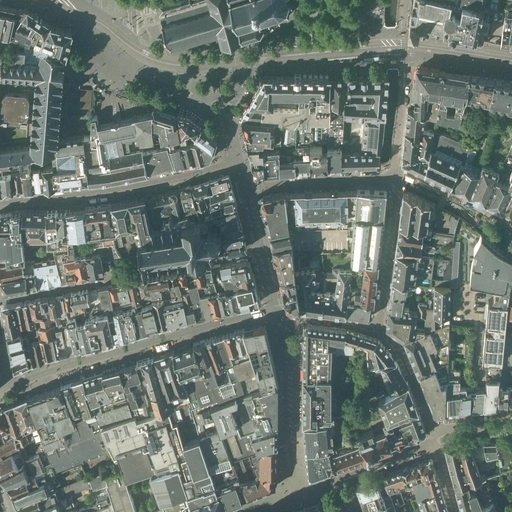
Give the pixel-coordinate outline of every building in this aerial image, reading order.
[(157,5),(159,12),(185,5),(183,0),(157,0),(156,1),(157,5)] [(163,24),(164,28),(207,14),(214,37),(216,45),(242,37),(243,40),(245,39),(244,37),(251,35),(252,37),(254,37),(253,34),(259,32),(261,34),(262,33),(256,26),(271,13),(283,3),(289,10),(290,8),(287,5),(288,0),(183,0),(185,5),(159,12),(160,13),(159,13),(160,15),(160,14),(162,22),(163,24)] [(490,8),(454,0),(413,0),(413,4),(398,1),(398,4),(398,5),(412,9),(409,21),(410,21),(409,28),(409,29),(410,29),(410,30),(429,32),(429,29),(443,32),(448,33),(450,36),(453,36),(456,35),(461,36),(476,39),(477,39),(483,40),(484,34),(487,34),(490,20),(488,20),(490,8)] [(454,0),(490,8),(495,10),(497,0),(454,0)] [(505,12),(504,18),(511,19),(511,0),(497,0),(495,10),(505,12)] [(290,11),(289,10),(283,3),(271,13),(278,22),(290,11)] [(0,34),(10,37),(11,34),(14,26),(16,26),(26,9),(24,9),(23,10),(16,9),(16,8),(9,7),(8,7),(1,5),(1,6),(0,5),(0,4),(0,34)] [(375,16),(375,26),(383,27),(383,23),(384,23),(384,12),(385,6),(382,6),(381,6),(381,13),(380,16),(375,16)] [(10,37),(17,40),(38,48),(51,26),(27,10),(26,9),(16,26),(14,26),(11,34),(10,37)] [(256,26),(262,33),(264,35),(278,22),(271,13),(256,26)] [(207,14),(164,28),(164,29),(166,34),(165,34),(166,35),(167,39),(168,41),(170,49),(170,50),(192,43),(214,37),(207,14)] [(511,19),(504,18),(501,43),(500,44),(501,44),(505,45),(506,45),(511,45),(511,19)] [(51,26),(38,48),(65,59),(70,42),(72,33),(71,31),(51,26)] [(1,75),(36,77),(38,49),(38,48),(17,40),(15,58),(13,57),(13,60),(1,59),(1,75)] [(36,77),(35,90),(34,104),(32,122),(32,128),(32,131),(31,145),(58,139),(63,79),(65,59),(38,48),(38,49),(36,77)] [(414,111),(428,115),(430,115),(431,108),(427,108),(427,69),(420,68),(419,68),(416,70),(416,78),(414,78),(414,98),(415,102),(414,102),(414,111)] [(431,108),(430,115),(437,117),(441,89),(439,89),(442,69),(440,69),(439,71),(436,70),(430,69),(428,69),(427,69),(427,108),(431,108)] [(441,89),(437,117),(448,120),(454,88),(453,88),(455,73),(454,73),(447,72),(448,72),(446,72),(445,72),(445,70),(442,69),(439,89),(441,89)] [(454,88),(448,120),(459,122),(464,104),(465,98),(467,95),(468,87),(470,76),(470,74),(467,73),(466,75),(465,75),(456,74),(456,73),(455,73),(453,88),(454,88)] [(511,106),(511,82),(502,81),(501,79),(497,78),(495,80),(477,77),(476,75),(472,74),(471,76),(470,76),(468,87),(467,95),(465,98),(474,100),(509,105),(511,106)] [(241,117),(242,118),(288,119),(289,123),(296,124),(296,148),(310,148),(322,147),(322,145),(312,145),(313,130),(316,130),(316,120),(329,121),(330,121),(331,78),(330,77),(329,77),(329,78),(318,77),(307,77),(287,77),(287,89),(258,88),(256,93),(249,104),(248,105),(242,116),(241,117),(242,117),(241,117)] [(258,88),(287,89),(287,77),(276,77),(267,77),(265,77),(264,77),(264,79),(259,86),(258,88)] [(331,78),(330,121),(344,121),(344,113),(345,99),(347,99),(348,78),(348,77),(347,78),(344,78),(344,77),(343,77),(343,78),(340,78),(340,77),(339,77),(339,78),(332,77),(331,77),(331,78)] [(348,77),(348,78),(347,99),(345,99),(344,113),(365,115),(385,116),(386,101),(388,77),(369,77),(348,77)] [(92,89),(81,88),(79,108),(91,109),(92,89)] [(0,142),(14,143),(15,137),(21,138),(20,141),(26,141),(27,131),(32,131),(32,128),(27,128),(27,122),(32,122),(34,104),(28,104),(29,99),(25,94),(7,93),(3,97),(2,101),(0,101),(0,142)] [(431,142),(433,131),(427,129),(429,122),(426,121),(428,115),(414,111),(407,109),(396,107),(396,108),(393,129),(405,132),(405,130),(412,132),(411,135),(420,137),(419,140),(431,142)] [(153,108),(153,112),(152,124),(152,130),(153,135),(154,141),(168,138),(168,140),(181,137),(177,115),(153,108)] [(91,135),(84,136),(85,148),(141,143),(154,141),(153,135),(152,130),(152,124),(153,112),(152,112),(149,113),(149,114),(136,116),(132,117),(133,118),(119,121),(112,122),(112,123),(98,126),(98,125),(97,126),(96,122),(98,122),(97,116),(92,115),(91,135)] [(188,118),(177,115),(181,137),(192,135),(200,127),(188,118)] [(343,153),(342,168),(378,166),(378,165),(379,165),(381,164),(381,162),(380,161),(379,161),(383,140),(385,116),(365,115),(362,153),(343,153)] [(487,124),(494,126),(497,118),(490,115),(487,124)] [(246,136),(264,137),(278,138),(279,142),(284,142),(284,149),(296,148),(296,124),(289,123),(288,119),(242,118),(246,135),(246,136)] [(322,147),(310,148),(310,170),(342,168),(343,153),(342,153),(344,121),(330,121),(329,121),(328,145),(327,145),(327,153),(320,153),(320,149),(322,149),(322,147)] [(497,126),(498,126),(504,129),(506,125),(504,124),(505,123),(499,121),(497,126)] [(216,139),(200,127),(192,135),(201,145),(213,150),(216,139)] [(393,129),(390,152),(401,154),(403,154),(409,155),(413,156),(415,149),(419,150),(418,153),(428,155),(431,142),(419,140),(420,137),(411,135),(412,132),(405,130),(405,132),(393,129)] [(432,178),(453,187),(454,188),(467,155),(468,151),(470,145),(441,132),(434,129),(433,131),(431,142),(428,155),(424,174),(425,174),(421,187),(429,191),(432,178)] [(192,135),(181,137),(187,164),(196,162),(192,143),(190,143),(189,139),(190,139),(189,137),(192,135)] [(209,159),(213,150),(201,145),(192,135),(194,142),(192,143),(196,162),(209,159)] [(30,145),(31,154),(40,153),(49,152),(52,152),(59,151),(75,149),(85,148),(84,136),(82,136),(58,139),(31,145),(30,145)] [(247,142),(259,143),(259,150),(264,149),(264,137),(246,136),(245,137),(246,142),(247,142)] [(168,140),(174,167),(187,164),(181,137),(168,140)] [(264,137),(264,149),(264,158),(265,174),(269,174),(269,173),(276,173),(280,173),(279,142),(278,138),(264,137)] [(154,141),(160,170),(174,167),(168,140),(168,138),(154,141)] [(141,143),(147,173),(160,170),(154,141),(141,143)] [(251,159),(252,159),(260,158),(264,158),(264,149),(259,150),(259,143),(247,142),(248,143),(249,149),(248,149),(248,151),(250,151),(250,152),(250,153),(252,159),(251,159)] [(279,142),(280,173),(289,172),(295,171),(294,159),(285,160),(284,149),(284,142),(279,142)] [(85,148),(89,183),(100,181),(113,180),(147,173),(141,143),(85,148)] [(0,158),(10,157),(20,156),(30,155),(31,154),(30,145),(0,149),(0,158)] [(59,151),(52,152),(53,166),(56,186),(75,184),(75,185),(79,184),(89,183),(85,148),(75,149),(59,151)] [(310,148),(296,148),(284,149),(285,160),(294,159),(295,171),(310,170),(310,148)] [(413,156),(409,155),(407,164),(407,165),(408,166),(424,174),(428,155),(418,153),(419,150),(415,149),(413,156)] [(463,192),(469,195),(478,173),(469,168),(475,154),(468,151),(467,155),(454,188),(453,187),(447,199),(457,204),(463,192)] [(407,164),(409,155),(403,154),(401,154),(390,152),(390,158),(390,160),(390,162),(392,166),(400,167),(399,174),(402,177),(404,178),(408,181),(409,181),(411,168),(407,168),(408,166),(407,165),(407,164)] [(30,155),(31,164),(36,163),(36,166),(31,166),(33,189),(42,188),(45,188),(41,158),(40,153),(31,154),(30,155)] [(30,155),(20,156),(23,190),(33,189),(31,166),(31,164),(30,155)] [(20,156),(10,157),(13,191),(23,190),(20,156)] [(0,158),(0,161),(1,173),(3,193),(13,191),(10,157),(0,158)] [(485,204),(486,204),(495,180),(498,172),(487,167),(491,159),(485,157),(482,164),(478,173),(469,195),(470,196),(470,195),(473,197),(476,199),(471,211),(477,214),(480,215),(485,204)] [(41,158),(45,188),(56,186),(53,166),(45,167),(44,158),(41,158)] [(260,158),(252,159),(252,161),(250,161),(251,165),(253,164),(255,173),(254,174),(256,176),(257,175),(265,174),(264,158),(260,158)] [(356,190),(355,190),(356,190),(355,205),(354,216),(355,216),(352,245),(352,252),(351,260),(364,261),(378,262),(379,259),(380,252),(380,253),(381,249),(381,245),(380,245),(383,220),(384,220),(385,205),(386,191),(384,191),(382,191),(382,189),(384,189),(389,183),(385,178),(381,171),(374,176),(380,184),(379,185),(377,191),(374,190),(369,190),(357,189),(357,190),(356,190)] [(223,175),(209,179),(211,189),(231,184),(231,183),(231,182),(230,182),(228,176),(229,176),(228,174),(223,175)] [(209,179),(190,185),(199,217),(199,218),(209,215),(208,211),(207,208),(206,204),(206,201),(203,191),(211,189),(209,179)] [(484,218),(496,224),(502,212),(503,213),(511,190),(511,187),(507,185),(495,180),(486,204),(490,206),(484,218)] [(186,186),(180,188),(186,209),(187,211),(187,212),(190,219),(199,217),(190,185),(189,184),(186,185),(186,186)] [(233,194),(231,184),(211,189),(203,191),(206,201),(233,194)] [(199,217),(190,219),(187,212),(187,211),(186,209),(180,188),(179,188),(179,189),(174,191),(174,190),(173,190),(173,191),(168,192),(167,192),(167,193),(160,194),(159,194),(160,195),(153,196),(152,196),(146,198),(145,198),(153,236),(138,240),(139,246),(139,248),(140,248),(141,254),(140,254),(140,256),(141,256),(142,256),(143,265),(143,266),(144,266),(149,265),(150,265),(159,263),(159,264),(160,263),(168,262),(169,262),(170,262),(170,261),(178,260),(180,260),(189,258),(207,255),(211,254),(214,254),(220,253),(226,252),(227,252),(225,244),(223,235),(222,229),(220,223),(216,224),(216,223),(212,224),(211,222),(210,219),(209,215),(199,218),(199,217)] [(286,192),(288,208),(295,208),(296,219),(347,217),(345,217),(346,205),(350,205),(355,205),(356,190),(355,190),(351,190),(290,192),(286,192)] [(502,212),(496,224),(507,230),(511,223),(511,220),(511,190),(503,213),(502,212)] [(266,217),(270,232),(290,227),(288,214),(288,208),(286,192),(285,192),(276,194),(271,195),(264,196),(263,196),(262,196),(260,199),(261,200),(263,208),(264,208),(265,213),(263,214),(264,217),(266,217)] [(403,193),(399,226),(431,231),(431,229),(427,228),(428,216),(433,217),(434,216),(435,212),(434,210),(434,207),(430,205),(430,204),(419,199),(408,194),(403,193)] [(236,204),(233,194),(206,201),(206,204),(210,203),(211,207),(207,208),(208,211),(236,204)] [(128,201),(134,226),(136,239),(137,239),(138,240),(153,236),(145,198),(128,201)] [(111,204),(115,229),(134,226),(128,201),(111,204)] [(115,229),(111,204),(91,207),(85,208),(89,235),(91,253),(85,254),(89,277),(90,277),(99,275),(103,274),(100,262),(119,259),(120,259),(120,258),(121,258),(116,249),(116,248),(113,238),(116,237),(115,232),(116,232),(115,229)] [(208,211),(209,215),(210,219),(216,217),(217,220),(238,214),(236,204),(208,211)] [(68,241),(68,252),(68,256),(81,255),(79,241),(81,241),(80,236),(89,235),(85,208),(66,210),(67,232),(68,241)] [(15,225),(16,232),(24,232),(22,210),(11,212),(11,219),(11,224),(15,225)] [(22,210),(24,232),(24,239),(48,239),(49,239),(47,211),(44,211),(38,211),(25,210),(22,210)] [(57,211),(59,245),(60,253),(68,252),(68,241),(62,242),(62,238),(61,237),(60,237),(60,233),(61,233),(61,232),(67,232),(66,210),(57,211)] [(47,245),(52,245),(59,245),(57,211),(47,211),(49,239),(48,239),(47,245)] [(0,214),(0,228),(11,229),(11,232),(16,232),(15,225),(11,224),(11,219),(2,219),(1,214),(0,214)] [(220,223),(222,229),(241,224),(238,214),(217,220),(211,222),(212,224),(216,223),(216,224),(220,223)] [(222,229),(223,235),(242,230),(241,224),(222,229)] [(399,226),(397,240),(422,243),(423,235),(428,236),(428,237),(434,238),(435,237),(436,237),(435,245),(435,246),(452,248),(452,240),(454,234),(448,234),(431,231),(399,226)] [(273,245),(273,246),(281,244),(293,241),(292,239),(290,229),(290,227),(270,232),(273,245)] [(0,250),(11,249),(12,256),(23,254),(23,253),(22,239),(24,239),(24,232),(16,232),(11,232),(11,229),(0,228),(0,250)] [(223,235),(225,244),(244,238),(245,237),(245,234),(243,233),(242,230),(223,235)] [(482,360),(486,360),(502,360),(506,314),(508,300),(511,300),(511,291),(509,291),(511,277),(511,256),(507,254),(503,252),(502,251),(498,249),(482,235),(481,235),(481,236),(474,249),(471,255),(474,257),(473,259),(471,271),(470,282),(471,283),(471,282),(504,288),(503,295),(495,294),(490,301),(488,300),(486,324),(490,325),(490,329),(485,328),(482,360)] [(116,237),(113,238),(116,248),(123,246),(120,236),(116,237)] [(225,244),(227,252),(228,251),(228,252),(244,248),(245,248),(246,247),(246,246),(244,238),(225,244)] [(396,253),(419,256),(420,256),(421,248),(425,249),(424,250),(427,251),(427,250),(434,251),(435,246),(435,245),(422,243),(397,240),(396,253)] [(293,241),(281,244),(273,246),(275,254),(273,255),(275,260),(276,259),(276,260),(278,267),(278,269),(280,276),(281,277),(282,285),(283,285),(283,286),(285,294),(283,294),(284,299),(286,299),(287,303),(287,304),(291,308),(292,308),(296,308),(299,309),(301,309),(299,297),(298,293),(297,282),(295,273),(295,271),(294,264),(293,255),(293,254),(292,242),(293,242),(293,241)] [(32,260),(35,273),(37,286),(61,282),(60,267),(60,253),(59,245),(52,245),(54,257),(33,261),(33,260),(32,260)] [(0,250),(0,257),(12,256),(11,249),(0,250)] [(60,267),(61,282),(68,281),(68,267),(68,256),(68,252),(60,253),(60,267)] [(393,271),(392,281),(412,284),(431,286),(434,258),(420,256),(419,256),(396,253),(393,271)] [(0,257),(0,265),(24,261),(23,254),(12,256),(0,257)] [(68,256),(68,267),(75,266),(77,279),(89,277),(85,254),(81,255),(68,256)] [(1,279),(26,275),(35,273),(32,260),(24,261),(0,265),(0,275),(0,279),(1,279)] [(237,261),(230,262),(234,275),(252,272),(250,261),(247,260),(237,261)] [(363,275),(362,288),(360,301),(373,303),(374,294),(378,265),(378,262),(364,261),(363,273),(361,272),(361,275),(363,275)] [(230,262),(211,266),(215,284),(225,282),(223,273),(230,272),(231,276),(234,275),(230,262)] [(68,267),(68,281),(77,279),(75,266),(68,267)] [(195,269),(198,282),(199,285),(206,283),(208,289),(216,287),(215,284),(211,266),(195,269)] [(319,270),(295,271),(295,273),(297,282),(298,293),(301,309),(316,311),(345,315),(350,287),(352,269),(338,268),(333,269),(333,273),(327,273),(328,272),(323,272),(323,273),(319,273),(319,270)] [(195,269),(189,270),(191,280),(194,280),(195,283),(198,282),(195,269)] [(191,293),(197,316),(199,315),(204,314),(205,314),(199,285),(198,282),(195,283),(194,280),(191,280),(189,270),(185,271),(188,284),(189,284),(191,293)] [(182,293),(182,294),(191,293),(189,284),(188,284),(185,271),(177,273),(182,293)] [(236,285),(241,306),(242,306),(242,305),(260,301),(255,282),(255,281),(241,284),(238,281),(235,281),(234,275),(231,276),(230,272),(223,273),(225,282),(226,288),(236,285)] [(241,284),(255,281),(253,272),(252,272),(234,275),(235,281),(238,281),(241,284)] [(35,273),(26,275),(28,288),(37,287),(37,286),(35,273)] [(177,273),(168,274),(170,283),(172,291),(173,295),(182,293),(177,273)] [(168,274),(162,275),(165,288),(167,288),(167,284),(170,283),(168,274)] [(26,275),(1,279),(2,292),(28,288),(26,275)] [(147,278),(151,292),(153,300),(163,298),(173,295),(172,291),(162,293),(161,289),(165,288),(162,275),(158,276),(147,278)] [(147,278),(137,280),(140,294),(151,292),(147,278)] [(137,280),(127,282),(133,305),(142,303),(139,294),(140,294),(137,280)] [(391,286),(390,295),(406,297),(407,289),(412,289),(412,284),(392,281),(391,286)] [(434,317),(449,317),(450,317),(450,286),(450,287),(450,281),(435,281),(435,310),(434,317)] [(127,282),(117,284),(121,297),(123,307),(133,305),(127,282)] [(216,287),(222,310),(241,306),(236,285),(226,288),(225,282),(215,284),(216,287)] [(199,285),(205,314),(206,314),(205,314),(212,313),(213,313),(208,289),(206,283),(199,285)] [(117,284),(108,286),(111,299),(121,297),(117,284)] [(102,305),(103,311),(111,311),(114,311),(111,299),(108,286),(98,288),(102,305)] [(208,289),(213,313),(222,311),(222,310),(216,287),(208,289)] [(350,287),(345,315),(368,319),(371,316),(371,315),(373,303),(360,301),(362,288),(350,287)] [(76,321),(82,347),(92,345),(89,332),(86,320),(84,312),(85,312),(83,304),(99,301),(96,288),(78,292),(80,304),(73,306),(76,321)] [(73,304),(73,306),(80,304),(78,292),(71,293),(73,304)] [(142,303),(149,329),(158,326),(159,326),(153,300),(151,292),(140,294),(139,294),(142,303)] [(71,293),(62,294),(65,306),(73,304),(71,293)] [(163,298),(169,323),(173,322),(174,322),(175,323),(180,322),(179,320),(187,318),(188,318),(182,294),(182,293),(173,295),(163,298)] [(182,294),(188,318),(189,318),(196,316),(197,316),(191,293),(182,294)] [(60,321),(61,321),(61,324),(69,323),(68,320),(65,306),(62,294),(56,296),(60,321)] [(390,295),(388,309),(401,310),(402,306),(404,307),(406,297),(390,295)] [(48,297),(52,315),(54,323),(61,321),(60,321),(56,296),(48,297)] [(41,299),(45,317),(52,315),(48,297),(41,299)] [(114,311),(120,337),(130,335),(126,321),(123,307),(121,297),(111,299),(114,311)] [(153,300),(159,326),(169,323),(163,298),(153,300)] [(37,320),(40,319),(45,317),(41,299),(30,301),(33,315),(34,314),(35,318),(37,320)] [(27,325),(27,326),(36,324),(35,323),(33,315),(30,301),(22,303),(27,325)] [(13,305),(17,318),(19,327),(27,325),(22,303),(13,305)] [(133,305),(140,332),(149,329),(142,303),(133,305)] [(398,336),(404,340),(423,330),(414,328),(417,317),(425,319),(425,320),(434,320),(434,317),(435,310),(427,310),(428,304),(419,303),(417,312),(409,311),(409,308),(404,307),(402,306),(401,310),(388,309),(387,320),(387,321),(386,328),(398,336)] [(69,323),(75,349),(82,347),(76,321),(73,306),(73,304),(65,306),(68,320),(69,323)] [(4,306),(5,320),(17,318),(13,305),(4,306)] [(100,332),(102,338),(103,342),(104,342),(114,339),(109,316),(112,315),(111,311),(103,311),(102,305),(97,306),(96,307),(92,308),(91,310),(85,312),(84,312),(86,320),(89,332),(97,330),(98,333),(100,332)] [(126,321),(130,335),(140,332),(133,305),(123,307),(126,321)] [(109,316),(114,339),(115,339),(120,338),(120,337),(114,311),(111,311),(112,315),(109,316)] [(41,336),(39,337),(44,358),(54,355),(49,336),(57,334),(54,323),(52,315),(45,317),(40,319),(41,325),(39,325),(41,336)] [(5,320),(7,333),(18,331),(19,334),(29,332),(27,326),(27,325),(19,327),(17,318),(5,320)] [(404,340),(419,375),(435,369),(448,369),(449,325),(435,330),(434,325),(434,320),(425,320),(423,330),(404,340)] [(54,323),(57,334),(61,353),(68,351),(61,324),(61,321),(54,323)] [(61,324),(68,351),(75,350),(75,349),(69,323),(61,324)] [(10,345),(10,346),(39,337),(36,326),(36,324),(27,326),(29,332),(19,334),(18,331),(7,333),(7,334),(8,334),(10,345)] [(304,326),(303,378),(330,377),(331,352),(353,354),(354,344),(344,341),(347,329),(305,324),(305,325),(304,326)] [(250,348),(263,388),(276,383),(276,377),(276,372),(275,366),(273,361),(272,356),(265,325),(244,329),(250,348)] [(459,325),(459,326),(459,332),(472,333),(473,326),(459,325)] [(241,351),(250,348),(244,329),(235,331),(235,332),(241,351)] [(360,334),(347,329),(344,341),(354,344),(357,344),(360,334)] [(89,332),(92,345),(103,342),(102,338),(100,332),(98,333),(97,330),(89,332)] [(237,378),(243,395),(263,388),(250,348),(241,351),(235,332),(223,334),(223,335),(226,342),(228,352),(221,355),(229,380),(237,378)] [(49,336),(54,355),(61,353),(57,334),(49,336)] [(378,340),(360,334),(357,344),(367,347),(378,340)] [(223,335),(215,337),(221,355),(228,352),(226,342),(223,335)] [(12,357),(12,358),(27,354),(30,363),(37,360),(44,358),(39,337),(10,346),(12,354),(10,354),(11,358),(12,357)] [(210,386),(216,400),(217,404),(243,395),(237,378),(229,380),(221,355),(215,337),(203,341),(218,381),(219,383),(210,386)] [(378,340),(367,347),(357,344),(358,348),(367,351),(369,369),(381,367),(397,364),(396,363),(390,354),(378,340)] [(203,341),(194,344),(209,382),(214,380),(214,382),(218,381),(203,341)] [(194,344),(172,351),(191,410),(216,400),(210,386),(209,382),(194,344)] [(173,422),(177,421),(184,419),(193,417),(191,410),(172,351),(172,352),(166,353),(160,355),(154,357),(153,357),(169,409),(173,422)] [(27,354),(12,358),(14,369),(14,370),(15,370),(15,369),(29,364),(30,363),(27,354)] [(151,395),(157,413),(169,409),(153,357),(149,358),(136,362),(146,396),(151,395)] [(476,391),(474,391),(470,391),(470,410),(480,409),(483,408),(498,407),(507,407),(511,406),(511,387),(499,387),(502,360),(486,360),(486,388),(481,388),(476,388),(476,391)] [(120,367),(135,415),(137,419),(148,415),(144,401),(147,400),(146,396),(136,362),(120,367)] [(408,384),(397,364),(381,367),(390,393),(385,395),(379,398),(379,400),(380,401),(397,391),(396,390),(408,384)] [(95,409),(102,427),(135,415),(120,367),(102,372),(114,403),(104,406),(95,409)] [(435,369),(419,375),(434,415),(447,413),(448,369),(435,369)] [(460,370),(448,369),(447,413),(460,411),(460,387),(460,370)] [(102,372),(95,374),(98,385),(96,386),(104,406),(114,403),(102,372)] [(95,374),(83,378),(84,380),(95,409),(104,406),(96,386),(98,385),(95,374)] [(303,378),(303,424),(331,423),(331,418),(331,404),(335,404),(336,402),(336,393),(335,392),(331,392),(331,377),(330,377),(303,378)] [(95,431),(102,428),(102,427),(95,409),(84,380),(83,378),(61,384),(67,401),(72,399),(75,405),(79,404),(84,416),(85,416),(86,418),(87,418),(91,427),(93,426),(95,431)] [(191,410),(193,417),(196,425),(201,423),(216,418),(219,426),(221,432),(238,426),(233,413),(231,408),(277,390),(277,383),(276,383),(263,388),(243,395),(217,404),(216,400),(191,410)] [(42,438),(52,466),(54,465),(57,472),(112,452),(102,428),(95,431),(93,426),(91,427),(87,418),(86,418),(85,416),(84,416),(79,404),(75,405),(72,399),(67,401),(61,384),(27,396),(42,438)] [(391,420),(398,417),(418,410),(408,384),(396,390),(397,391),(380,401),(387,421),(383,422),(386,430),(393,427),(391,420)] [(474,386),(460,387),(460,411),(470,410),(470,391),(474,391),(474,386)] [(243,424),(238,426),(241,436),(251,432),(277,424),(277,390),(231,408),(233,413),(239,411),(243,424)] [(379,400),(379,398),(385,395),(384,391),(368,397),(371,406),(375,404),(374,402),(379,400)] [(36,440),(42,438),(27,396),(27,397),(14,402),(23,427),(24,430),(31,428),(34,435),(35,439),(36,440)] [(12,431),(23,427),(14,402),(3,407),(12,431)] [(343,415),(346,420),(362,410),(359,405),(343,415)] [(0,435),(2,440),(13,434),(12,431),(3,407),(0,408),(0,435)] [(96,502),(96,504),(99,511),(193,511),(181,480),(185,479),(178,458),(187,455),(183,441),(177,421),(173,422),(169,409),(157,413),(148,415),(137,419),(135,415),(102,427),(102,428),(112,452),(118,465),(109,469),(95,473),(88,476),(88,477),(92,485),(95,495),(109,491),(112,500),(109,501),(110,503),(108,504),(106,499),(96,502)] [(404,432),(405,432),(407,431),(409,438),(414,436),(415,438),(417,439),(419,438),(419,437),(424,435),(426,432),(418,410),(398,417),(404,432)] [(181,480),(193,511),(200,511),(216,506),(216,508),(216,509),(217,509),(224,506),(199,435),(189,439),(186,428),(186,426),(184,419),(177,421),(183,441),(187,455),(178,458),(185,479),(181,480)] [(199,435),(224,506),(228,505),(236,502),(242,499),(246,498),(241,481),(240,478),(233,459),(230,460),(221,432),(219,426),(204,432),(201,423),(196,425),(199,435)] [(328,449),(334,447),(332,433),(331,423),(303,424),(303,425),(304,436),(304,441),(305,452),(328,449)] [(238,426),(221,432),(230,460),(233,459),(241,456),(249,453),(258,450),(277,444),(277,424),(251,432),(241,436),(238,426)] [(0,456),(22,445),(32,440),(35,439),(34,435),(31,428),(24,430),(23,427),(12,431),(13,434),(2,440),(0,441),(0,456)] [(356,437),(365,457),(392,447),(389,438),(386,430),(374,435),(372,430),(368,432),(356,437)] [(404,432),(389,438),(392,447),(404,442),(409,441),(405,432),(404,432)] [(334,447),(328,449),(335,468),(365,457),(356,437),(334,447)] [(0,472),(0,487),(7,484),(8,484),(35,474),(52,466),(42,438),(36,440),(35,439),(32,440),(37,453),(28,458),(27,459),(0,472)] [(500,470),(511,466),(511,443),(496,444),(498,455),(500,470)] [(256,477),(277,469),(277,444),(258,450),(249,453),(256,477)] [(496,444),(475,445),(479,460),(498,455),(496,444)] [(22,445),(0,456),(0,472),(27,459),(28,458),(25,449),(22,445)] [(449,465),(456,487),(474,482),(479,480),(486,478),(485,475),(480,477),(475,461),(479,460),(475,445),(469,445),(444,447),(449,465)] [(328,449),(305,452),(306,460),(308,474),(307,474),(307,475),(308,476),(309,477),(310,477),(311,477),(312,477),(330,471),(330,470),(335,468),(328,449)] [(233,459),(240,478),(247,475),(241,456),(233,459)] [(418,464),(423,480),(427,479),(426,477),(436,474),(434,467),(433,467),(434,466),(432,462),(431,460),(432,460),(432,459),(432,458),(432,457),(431,457),(430,457),(429,458),(429,459),(422,462),(418,463),(418,464)] [(404,481),(405,486),(423,480),(418,464),(408,467),(403,469),(407,480),(404,481)] [(35,474),(8,484),(7,484),(0,487),(0,497),(13,492),(12,492),(55,475),(53,469),(43,472),(44,475),(36,478),(35,475),(35,474)] [(241,481),(246,498),(277,486),(277,477),(278,476),(278,473),(277,472),(277,469),(256,477),(241,481)] [(391,498),(394,508),(395,508),(394,506),(407,502),(406,499),(404,500),(401,491),(406,489),(405,486),(404,481),(407,480),(403,469),(383,476),(387,486),(391,498)] [(405,486),(406,489),(415,487),(417,495),(440,488),(436,474),(426,477),(427,479),(423,480),(405,486)] [(12,492),(13,492),(0,497),(0,504),(1,506),(16,501),(37,492),(48,489),(60,484),(56,475),(55,475),(12,492)] [(356,485),(360,495),(387,486),(383,476),(370,480),(356,485)] [(3,511),(12,511),(19,510),(57,499),(70,494),(89,486),(86,478),(86,477),(63,486),(55,489),(38,495),(37,492),(16,501),(1,506),(3,511)] [(462,509),(462,511),(496,511),(486,484),(480,485),(479,480),(474,482),(481,502),(462,509)] [(456,487),(462,509),(481,502),(474,482),(456,487)] [(361,497),(364,506),(391,498),(387,486),(360,495),(361,497)] [(414,510),(415,511),(444,501),(440,488),(417,495),(417,496),(421,507),(414,510)] [(53,511),(60,510),(71,507),(70,503),(72,502),(70,494),(57,499),(19,510),(12,511),(53,511)] [(364,506),(366,511),(383,511),(394,508),(391,498),(364,506)] [(447,511),(444,501),(415,511),(412,511),(447,511)] [(322,511),(320,505),(321,503),(319,502),(318,502),(317,504),(306,507),(305,506),(303,507),(303,508),(295,511),(294,511),(293,510),(291,511),(322,511)]
